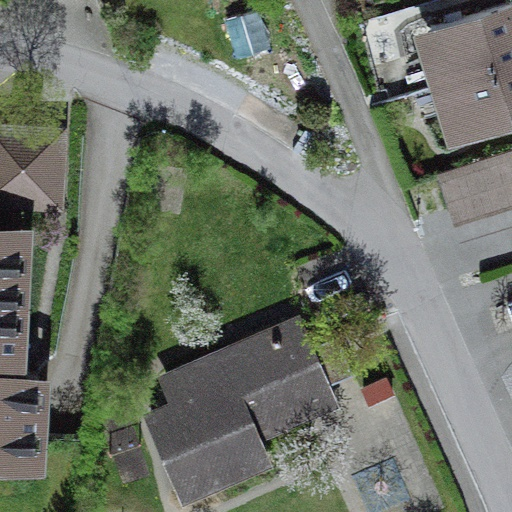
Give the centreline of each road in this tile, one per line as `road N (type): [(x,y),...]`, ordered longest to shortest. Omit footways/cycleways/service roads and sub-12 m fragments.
road 1 (residential): [(0,48),(59,59),(174,104),(390,245)]
road 2 (residential): [(390,245),(511,502)]
road 3 (residential): [(306,0),(370,152),(390,245)]
